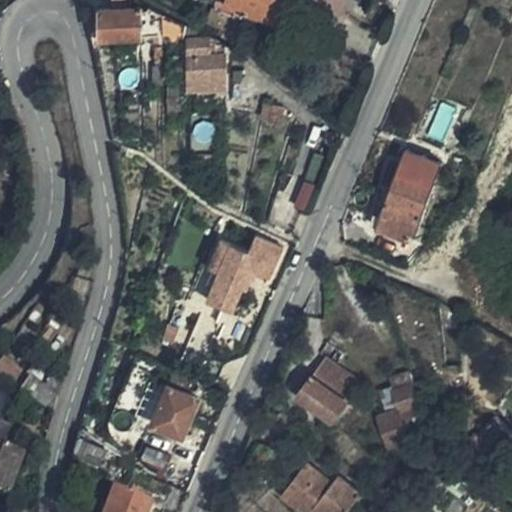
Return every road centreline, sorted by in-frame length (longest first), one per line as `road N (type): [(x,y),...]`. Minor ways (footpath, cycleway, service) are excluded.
road 1 (tertiary): [(0,297),(28,261),(47,199),(39,123),(16,33),(44,11),(58,12),(72,30),(111,253),(56,449),(50,511)]
road 2 (tertiary): [(199,511),(413,5)]
